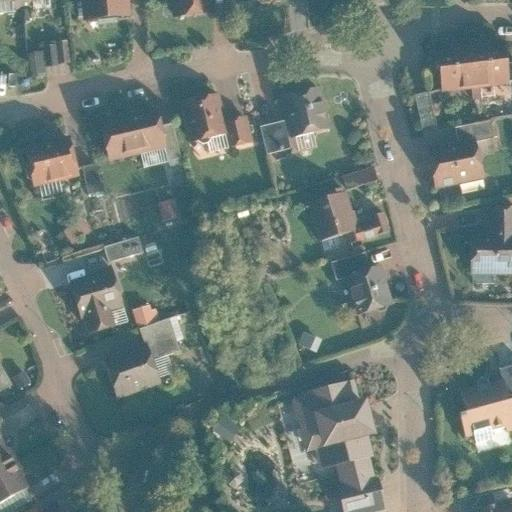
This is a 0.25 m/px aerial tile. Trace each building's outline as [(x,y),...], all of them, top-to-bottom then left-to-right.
[(21,0),(0,0),(0,2),(12,2),(13,10),(23,9),(21,0)] [(21,0),(23,9),(31,8),(30,0),(21,0)] [(131,16),(129,0),(81,0),(84,22),(131,16)] [(213,0),(170,0),(172,17),(214,12),(213,0)] [(72,61),(69,41),(45,45),(48,64),(72,61)] [(498,41),(464,46),(471,86),(505,81),(502,64),(498,41)] [(471,86),(464,46),(430,51),(438,92),(471,86)] [(511,63),(502,64),(505,81),(511,81),(511,63)] [(329,131),(320,87),(283,95),(292,139),(329,131)] [(432,131),(425,93),(413,95),(421,133),(432,131)] [(219,94),(181,102),(190,144),(224,136),(228,135),(225,121),(219,94)] [(156,108),(98,121),(108,162),(166,149),(161,127),(156,108)] [(247,116),(225,121),(228,135),(224,136),(226,150),(253,143),(247,116)] [(290,148),(284,121),(261,127),(267,153),(290,148)] [(452,128),(455,143),(471,140),(472,143),(491,139),(487,121),(452,128)] [(173,125),(161,127),(166,149),(169,163),(181,160),(173,125)] [(69,136),(22,147),(32,188),(79,177),(69,136)] [(472,143),(471,140),(455,143),(423,150),(431,189),(480,179),(472,143)] [(101,192),(95,164),(81,167),(87,195),(101,192)] [(374,166),(344,175),(347,188),(378,180),(374,166)] [(358,230),(346,193),(308,205),(320,242),(346,233),(358,230)] [(164,220),(179,216),(174,200),(159,204),(164,220)] [(466,275),(511,274),(511,208),(484,209),(484,232),(466,233),(466,275)] [(359,233),(358,230),(346,233),(350,245),(390,233),(384,214),(370,218),(374,228),(359,233)] [(71,242),(90,236),(85,223),(66,229),(71,242)] [(138,238),(104,248),(109,264),(143,254),(138,238)] [(344,277),(370,269),(365,253),(331,263),(336,280),(344,277)] [(393,306),(381,266),(370,269),(344,277),(356,317),(393,306)] [(112,268),(69,281),(86,336),(115,326),(110,312),(123,307),(112,268)] [(153,304),(133,309),(138,327),(158,322),(153,304)] [(140,330),(145,345),(151,362),(180,352),(169,320),(140,330)] [(151,362),(145,345),(102,360),(116,401),(160,386),(151,362)] [(0,364),(0,393),(0,394),(13,386),(0,364)] [(511,366),(499,370),(501,381),(507,404),(511,402),(511,366)] [(488,434),(501,428),(503,434),(511,431),(511,402),(507,404),(501,381),(485,385),(484,382),(480,379),(476,379),(473,381),(473,384),(473,387),(454,394),(464,438),(469,436),(471,445),(489,440),(488,434)] [(345,502),(379,493),(369,459),(373,458),(369,439),(377,436),(370,399),(360,401),(356,382),(291,397),(306,455),(315,453),(320,472),(335,468),(345,502)] [(0,473),(18,464),(4,439),(0,441),(0,473)] [(0,503),(30,486),(18,464),(0,473),(0,503)] [(387,511),(382,492),(379,493),(345,502),(342,503),(344,511),(387,511)] [(457,511),(477,511),(493,507),(490,494),(456,503),(457,511)] [(493,507),(477,511),(511,511),(511,509),(510,502),(493,507)]
